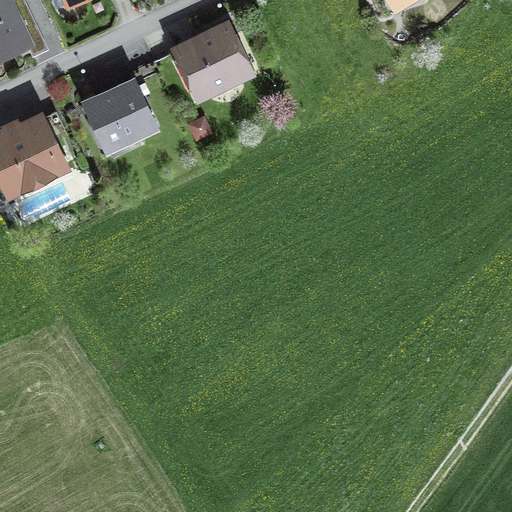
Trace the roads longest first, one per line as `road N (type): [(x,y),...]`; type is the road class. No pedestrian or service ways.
road 1 (residential): [(206,0),(0,97)]
road 2 (track): [(511,374),(415,511)]
